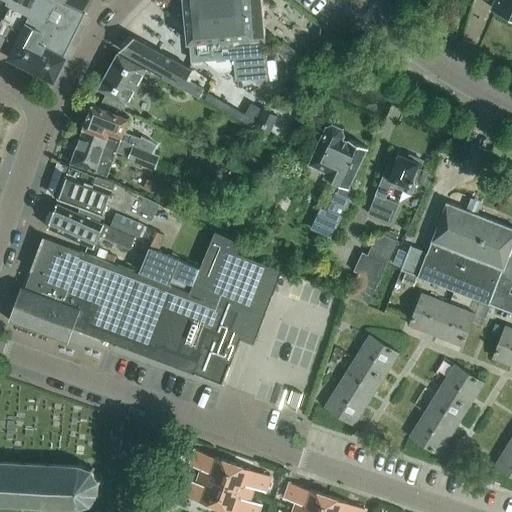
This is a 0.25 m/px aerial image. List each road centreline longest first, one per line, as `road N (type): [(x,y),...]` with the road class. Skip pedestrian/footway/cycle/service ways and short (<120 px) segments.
road 1 (unclassified): [(458,511),(0,347)]
road 2 (tertiary): [(511,106),(355,0)]
road 3 (tertiary): [(49,113),(122,0)]
road 4 (tertiary): [(0,237),(49,113)]
